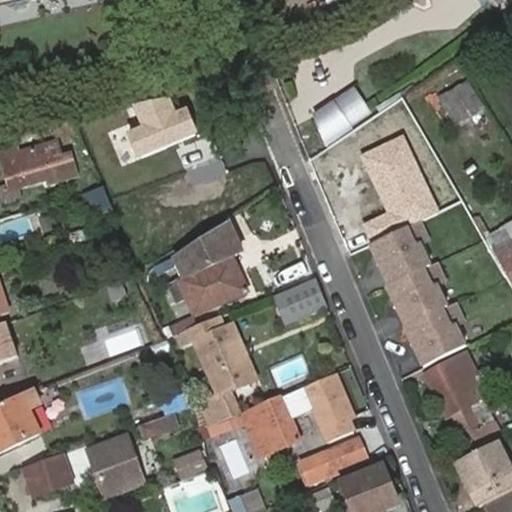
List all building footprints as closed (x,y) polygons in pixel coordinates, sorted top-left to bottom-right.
[(475,0),(485,12),(494,5),(490,0),(475,0)] [(511,0),(490,0),(494,5),(500,0),(502,0),(509,9),(511,6),(511,0)] [(469,83),(444,97),(458,125),(484,111),(469,83)] [(335,105),(346,132),(365,119),(354,92),(335,105)] [(419,126),(407,104),(380,122),(376,124),(373,118),(323,151),(338,172),(363,155),(356,144),(367,136),(382,127),(390,141),(395,138),(419,184),(414,186),(422,205),(424,205),(430,217),(455,205),(413,129),(419,126)] [(335,105),(315,119),(326,145),(346,132),(335,105)] [(367,136),(356,144),(363,155),(375,148),(367,136)] [(405,187),(414,186),(419,184),(395,138),(390,141),(386,149),(405,187)] [(4,156),(14,191),(68,175),(59,145),(20,156),(19,151),(4,156)] [(4,224),(3,222),(0,222),(0,244),(20,238),(15,221),(4,224)] [(430,241),(421,221),(408,227),(417,247),(426,243),(430,241)] [(408,227),(371,245),(391,286),(426,270),(436,265),(426,243),(417,247),(408,227)] [(207,238),(177,257),(180,265),(182,268),(214,255),(212,249),(207,238)] [(498,242),(489,246),(498,262),(507,258),(498,242)] [(224,243),(212,249),(214,255),(182,268),(186,277),(179,280),(180,283),(172,286),(180,301),(188,298),(196,317),(249,293),(233,257),(230,258),(224,243)] [(180,265),(177,257),(157,267),(161,276),(180,265)] [(448,282),(439,263),(436,265),(426,270),(435,288),(444,284),(448,282)] [(391,286),(389,287),(408,327),(443,310),(454,305),(444,284),(435,288),(426,270),(391,286)] [(288,328),(329,310),(317,282),(275,300),(288,328)] [(461,325),(465,323),(456,304),(454,305),(443,310),(452,329),(461,325)] [(406,328),(425,368),(471,346),(461,325),(452,329),(443,310),(408,327),(406,328)] [(173,330),(177,338),(193,332),(198,330),(194,320),(173,330)] [(210,402),(215,429),(223,425),(241,417),(231,395),(258,384),(235,331),(227,334),(221,320),(198,330),(193,332),(222,396),(210,402)] [(0,408),(2,407),(0,403),(0,356),(15,350),(5,327),(0,328),(0,408)] [(498,442),(502,439),(481,395),(463,357),(433,371),(473,454),(498,442)] [(426,374),(466,457),(473,454),(433,371),(426,374)] [(0,457),(35,442),(17,400),(2,407),(0,408),(0,457)] [(301,442),(282,400),(243,416),(262,459),(301,442)] [(182,427),(190,453),(195,470),(198,479),(212,474),(206,447),(194,408),(177,414),(182,427)] [(177,414),(141,427),(145,439),(182,427),(177,414)] [(223,425),(215,429),(217,438),(227,434),(223,425)] [(89,455),(106,499),(144,486),(128,441),(89,455)] [(332,454),(340,472),(369,460),(361,442),(332,454)] [(457,462),(481,508),(487,504),(511,492),(511,470),(498,442),(473,454),(466,457),(457,462)] [(61,457),(23,471),(34,499),(71,485),(61,457)] [(340,486),(351,511),(384,511),(399,506),(382,468),(340,486)] [(511,511),(511,492),(487,504),(490,511),(511,511)]
